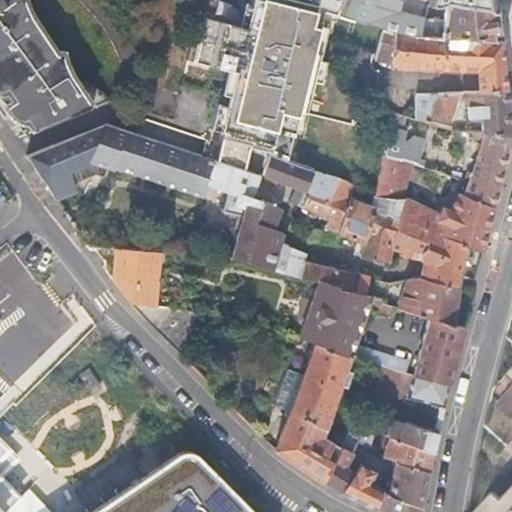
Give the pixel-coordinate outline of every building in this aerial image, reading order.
[(0,0),(0,93),(5,91),(14,101),(8,105),(20,123),(25,121),(32,131),(96,105),(100,105),(103,105),(108,103),(106,101),(101,91),(93,86),(84,84),(76,84),(67,89),(63,83),(49,73),(52,66),(40,60),(43,54),(31,45),(32,38),(21,32),(23,25),(11,17),(13,10),(7,6),(0,0)] [(14,0),(7,6),(13,10),(11,17),(23,25),(21,32),(32,38),(31,45),(43,54),(40,60),(52,66),(49,73),(63,83),(67,89),(76,84),(67,71),(63,61),(63,55),(59,54),(55,57),(43,37),(29,17),(26,10),(24,3),(23,0),(14,0)] [(223,134),(216,162),(241,170),(249,147),(270,154),(284,159),(296,117),(301,119),(315,68),(317,60),(305,57),(309,44),(315,46),(323,18),(336,21),(344,0),(253,0),(250,9),(253,10),(247,33),(197,20),(185,61),(229,73),(239,76),(232,99),(230,98),(227,108),(220,133),(223,134)] [(386,30),(420,33),(422,19),(423,17),(397,9),(400,0),(344,0),(336,21),(383,29),(386,30)] [(400,0),(397,9),(423,17),(425,6),(438,9),(445,4),(493,8),(493,5),(492,0),(400,0)] [(475,39),(502,40),(499,24),(497,9),(493,8),(445,4),(444,11),(444,20),(443,35),(475,39)] [(429,34),(443,35),(444,20),(422,19),(420,33),(429,34)] [(479,91),(506,87),(503,54),(502,40),(475,39),(443,35),(429,34),(420,33),(386,30),(383,29),(376,56),(375,60),(391,63),(391,66),(478,70),(479,91)] [(239,76),(229,73),(223,96),(230,98),(232,99),(239,76)] [(483,125),(511,124),(511,123),(510,99),(509,87),(506,87),(479,91),(415,93),(415,103),(420,104),(427,107),(432,107),(431,117),(449,120),(455,98),(457,98),(458,101),(463,102),(467,104),(468,108),(468,116),(481,116),(483,125)] [(220,133),(227,108),(217,106),(211,131),(220,133)] [(284,275),(299,278),(304,261),(306,253),(278,243),(282,232),(274,229),(280,209),(267,201),(253,197),(257,185),(258,176),(241,170),(216,162),(119,129),(104,124),(25,155),(55,199),(74,191),(74,184),(73,181),(92,174),(104,175),(106,170),(111,171),(114,168),(202,198),(206,187),(227,193),(222,211),(241,217),(228,260),(247,266),(268,274),(269,272),(274,258),(287,262),(284,275)] [(468,180),(500,190),(501,185),(509,150),(511,135),(511,132),(486,130),(470,129),(470,137),(479,139),(468,180)] [(382,152),(400,158),(403,140),(386,136),(382,152)] [(404,186),(409,161),(400,158),(382,152),(379,164),(373,193),(376,194),(392,198),(395,184),(404,186)] [(298,205),(305,189),(312,171),(310,170),(284,159),(270,154),(260,187),(266,190),(270,177),(294,187),(290,202),(298,205)] [(325,226),(338,232),(349,205),(351,187),(342,181),(332,174),(312,171),(305,189),(311,190),(302,208),(327,220),(325,226)] [(464,194),(495,208),(498,196),(500,190),(468,180),(464,194)] [(468,247),(482,253),(493,215),(495,208),(464,194),(451,191),(438,212),(405,201),(398,219),(391,246),(401,248),(402,242),(422,248),(424,245),(428,245),(429,245),(436,248),(439,236),(468,247)] [(390,248),(391,246),(398,219),(374,207),(349,205),(338,232),(362,245),(360,257),(388,263),(390,248)] [(421,275),(460,285),(468,247),(439,236),(436,248),(429,245),(428,245),(424,245),(422,248),(402,242),(401,248),(400,252),(424,259),(421,275)] [(121,292),(129,301),(153,305),(156,251),(114,248),(112,280),(121,292)] [(336,289),(356,295),(361,275),(304,261),(299,278),(308,279),(318,282),(335,286),(336,289)] [(21,292),(35,281),(23,264),(8,275),(21,292)] [(356,295),(363,297),(366,286),(367,276),(361,275),(356,295)] [(428,317),(451,322),(460,285),(421,275),(405,278),(398,310),(428,317)] [(371,287),(374,278),(367,276),(366,286),(371,287)] [(320,345),(352,355),(369,307),(390,315),(392,309),(377,303),(378,301),(363,297),(356,295),(336,289),(335,286),(318,282),(300,338),(315,343),(320,345)] [(155,328),(183,357),(195,312),(153,305),(129,301),(133,306),(153,326),(155,328)] [(414,375),(448,386),(457,346),(463,325),(451,322),(428,317),(414,375)] [(511,511),(511,318),(507,338),(511,342),(511,372),(495,390),(486,428),(511,451),(511,491),(504,499),(494,492),(475,511),(511,511)] [(354,422),(358,416),(347,411),(330,443),(321,438),(335,400),(340,386),(345,388),(351,372),(347,369),(352,355),(320,345),(315,343),(287,424),(274,449),(296,463),(316,478),(323,482),(341,448),(354,422)] [(371,383),(408,397),(414,375),(378,363),(371,383)] [(110,404),(99,370),(65,381),(77,415),(110,404)] [(408,397),(443,405),(448,386),(414,375),(408,397)] [(375,430),(378,418),(358,416),(354,422),(375,430)] [(434,446),(438,432),(408,421),(404,421),(402,428),(391,425),(388,435),(390,436),(433,453),(434,446)] [(370,449),(375,430),(354,422),(341,448),(353,454),(358,444),(370,449)] [(431,462),(433,453),(390,436),(386,458),(398,461),(429,471),(431,462)] [(364,462),(353,454),(341,448),(323,482),(341,494),(362,467),(363,465),(364,462)] [(253,511),(245,504),(196,453),(184,450),(175,453),(181,463),(123,502),(113,487),(77,511),(253,511)] [(426,483),(429,471),(398,461),(390,492),(421,505),(426,483)] [(351,499),(360,503),(371,483),(377,472),(363,465),(362,467),(341,494),(344,496),(351,499)] [(0,511),(18,493),(19,492),(0,473),(0,511)] [(360,503),(374,509),(383,489),(371,483),(360,503)] [(419,511),(421,505),(390,492),(383,489),(374,509),(381,511),(419,511)] [(41,511),(18,493),(0,511),(41,511)]
